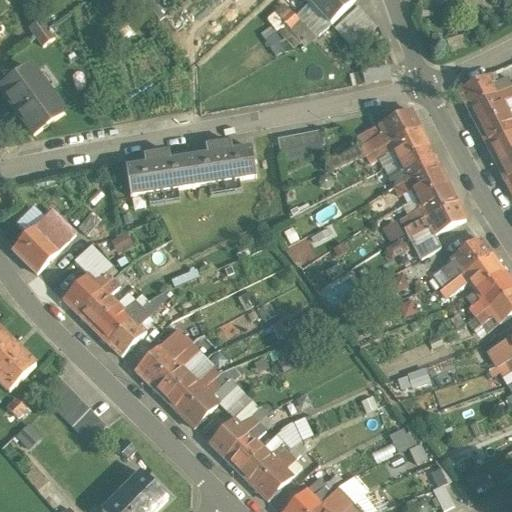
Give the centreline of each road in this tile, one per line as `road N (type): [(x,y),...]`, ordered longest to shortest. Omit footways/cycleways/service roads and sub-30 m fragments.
road 1 (residential): [(0,176),(425,89)]
road 2 (residential): [(230,495),(0,269)]
road 3 (residential): [(511,245),(425,89)]
